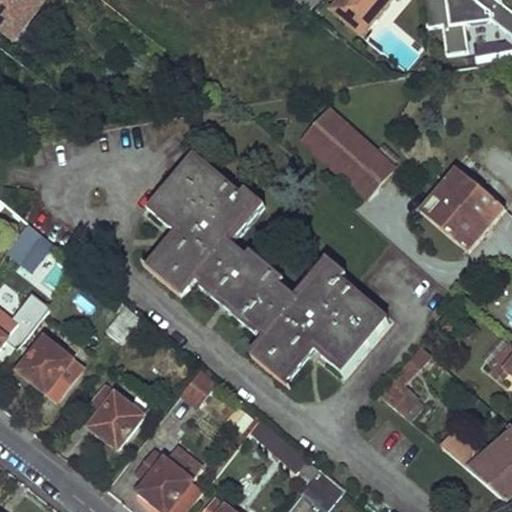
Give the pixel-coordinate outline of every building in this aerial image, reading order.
[(0,0),(0,30),(13,41),(46,0),(0,0)] [(297,0),(313,11),(322,0),(297,0)] [(346,0),(348,1),(340,11),(367,33),(382,14),(386,17),(397,3),(394,1),(393,0),(346,0)] [(427,0),(432,31),(445,29),(449,58),(472,55),(468,27),(494,23),(511,37),(511,12),(496,0),(427,0)] [(367,33),(371,35),(386,17),(382,14),(367,33)] [(305,142),(367,199),(396,170),(333,112),(305,142)] [(318,354),(344,376),(391,321),(345,283),(349,277),(329,260),(296,300),(281,286),(284,282),(253,254),(249,258),(235,246),(267,208),(247,192),(241,197),(194,158),(148,211),(176,233),(148,269),(182,298),(198,280),(268,338),(253,357),(288,388),(318,354)] [(437,225),(473,254),(509,211),(460,172),(441,195),(423,218),(434,227),(437,225)] [(10,251),(35,272),(55,247),(30,226),(10,251)] [(107,331),(122,345),(141,320),(126,307),(107,331)] [(0,349),(17,328),(0,314),(0,349)] [(20,373),(46,394),(54,385),(64,394),(83,370),(46,341),(20,373)] [(511,348),(506,343),(489,364),(505,379),(510,374),(511,375),(511,348)] [(198,409),(218,384),(201,370),(181,395),(198,409)] [(379,395),(410,422),(419,412),(397,392),(408,380),(399,372),(379,395)] [(91,430),(118,450),(143,418),(107,389),(90,412),(100,420),(91,430)] [(251,435),(297,474),(308,461),(261,421),(251,435)] [(482,478),(504,503),(511,495),(511,444),(485,467),(454,436),(442,449),(479,481),(482,478)] [(140,494),(166,511),(168,511),(192,483),(155,455),(138,475),(148,484),(140,494)] [(301,494),(314,504),(333,482),(320,472),(301,494)] [(229,511),(216,501),(208,511),(229,511)]
